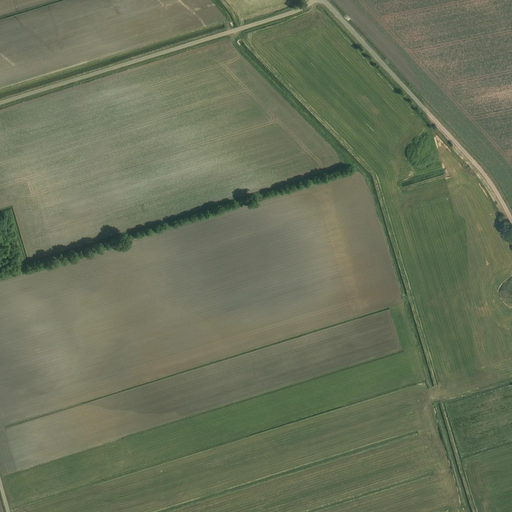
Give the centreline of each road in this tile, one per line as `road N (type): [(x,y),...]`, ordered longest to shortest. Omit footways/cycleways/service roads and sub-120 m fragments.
road 1 (unclassified): [(0,102),(314,0)]
road 2 (unclassified): [(511,221),(475,163),(322,0)]
